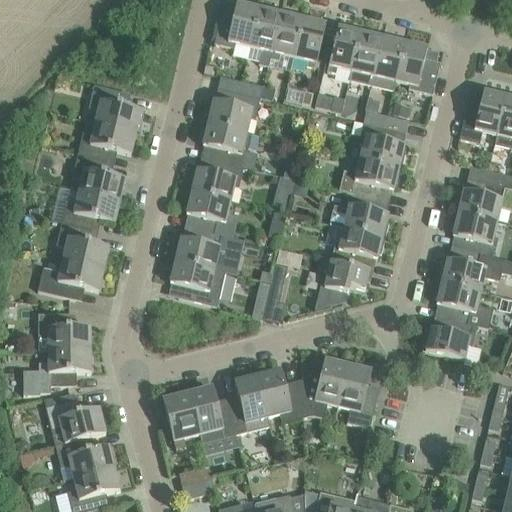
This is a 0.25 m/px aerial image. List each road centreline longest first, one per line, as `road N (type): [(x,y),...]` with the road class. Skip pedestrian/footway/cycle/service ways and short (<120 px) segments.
road 1 (residential): [(134,386),(394,316),(414,271),(464,32)]
road 2 (residential): [(134,386),(135,284),(200,0)]
road 3 (residential): [(164,511),(134,386)]
